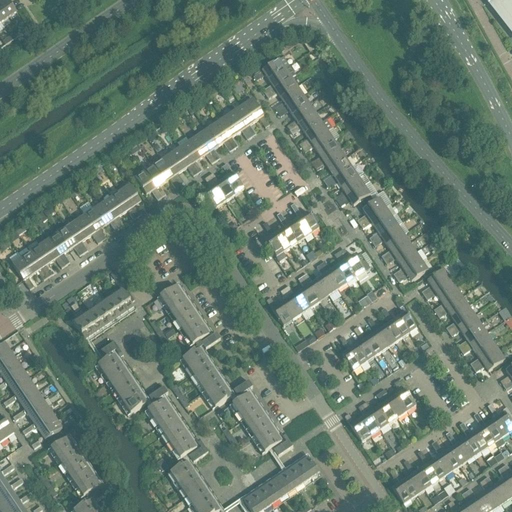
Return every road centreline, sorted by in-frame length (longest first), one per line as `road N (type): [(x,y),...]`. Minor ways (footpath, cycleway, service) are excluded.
road 1 (secondary): [(0,212),(265,27)]
road 2 (secondary): [(333,31),(412,141),(511,252)]
road 3 (residential): [(370,479),(476,405),(438,349)]
road 4 (residential): [(217,250),(301,189),(265,136)]
road 5 (secondary): [(511,137),(431,0)]
road 6 (secondary): [(132,0),(0,88)]
road 7 (residential): [(0,332),(113,256)]
road 8 (residential): [(113,256),(184,214),(217,250)]
